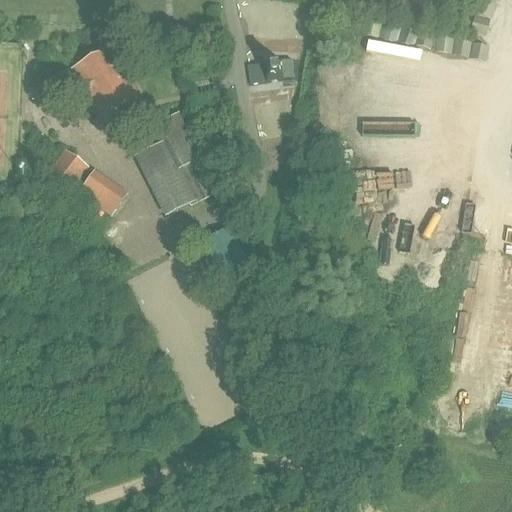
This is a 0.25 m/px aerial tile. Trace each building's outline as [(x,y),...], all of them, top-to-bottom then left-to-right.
[(82,101),(89,97),(107,127),(144,106),(109,48),(72,70),(79,82),(73,86),(82,101)] [(247,66),(250,86),(294,79),(291,59),(247,66)] [(172,156),(144,171),(167,217),(176,212),(176,213),(190,206),(191,208),(214,196),(196,162),(201,160),(178,115),(156,126),(164,142),(172,156)] [(66,152),(50,172),(73,189),(88,168),(66,152)] [(78,194),(90,202),(104,184),(92,175),(78,194)] [(224,284),(251,270),(229,228),(202,242),(224,284)]
